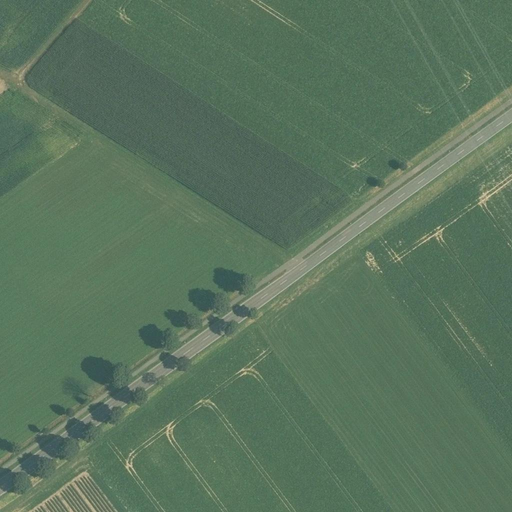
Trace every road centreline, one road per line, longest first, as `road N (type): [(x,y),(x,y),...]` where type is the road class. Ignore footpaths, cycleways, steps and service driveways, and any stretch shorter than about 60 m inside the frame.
road 1 (secondary): [(511,116),(0,484)]
road 2 (track): [(299,271),(0,73)]
